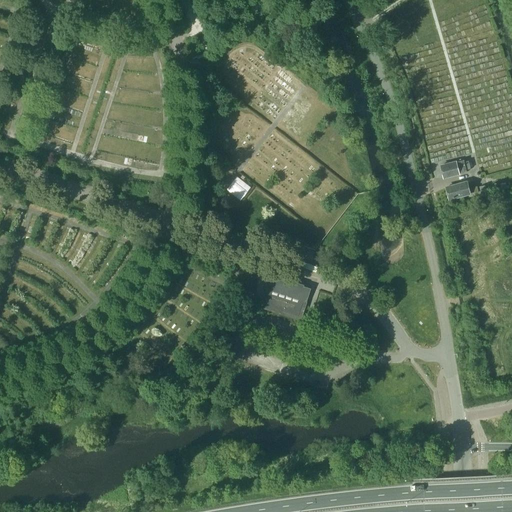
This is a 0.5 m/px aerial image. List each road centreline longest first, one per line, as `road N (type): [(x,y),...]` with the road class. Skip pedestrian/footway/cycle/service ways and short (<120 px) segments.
road 1 (unclassified): [(457,418),(417,192),(347,0)]
road 2 (trunk): [(511,487),(247,511)]
